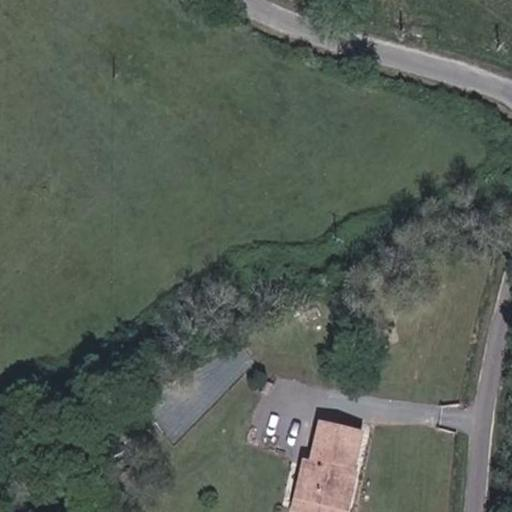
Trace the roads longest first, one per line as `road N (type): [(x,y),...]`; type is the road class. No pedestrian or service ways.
road 1 (unclassified): [(241,0),(363,50),(511,89)]
road 2 (unclassified): [(481,511),(511,310)]
